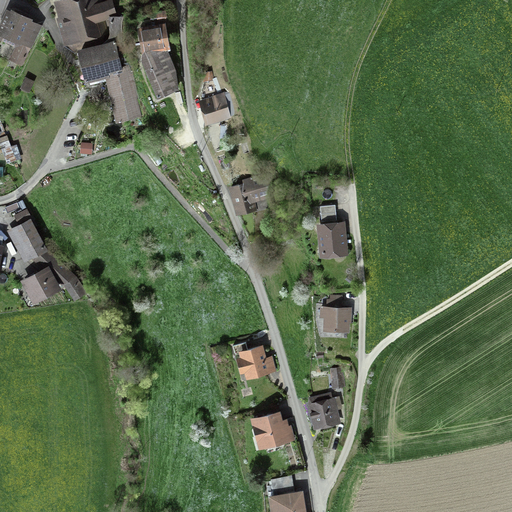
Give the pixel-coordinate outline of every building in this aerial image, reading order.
[(102,44),(103,43),(101,34),(111,31),(110,18),(110,15),(115,14),(112,0),(97,4),(95,0),(73,0),(61,4),(75,53),(77,52),(101,46),(102,45),(102,44)] [(140,27),(145,53),(167,50),(170,49),(165,19),(166,19),(165,16),(166,16),(165,11),(151,14),(152,18),(157,17),(159,24),(140,27)] [(11,59),(21,64),(41,25),(13,12),(0,40),(17,48),(11,59)] [(123,17),(116,16),(110,18),(111,31),(109,38),(108,38),(103,43),(102,44),(102,45),(101,46),(77,52),(78,56),(82,55),(87,78),(88,78),(90,85),(107,81),(112,104),(111,104),(112,106),(113,106),(116,121),(141,115),(129,65),(119,67),(114,43),(115,42),(115,41),(122,41),(122,21),(123,17),(124,17),(125,16),(123,17)] [(174,69),(167,50),(145,53),(142,53),(145,60),(142,61),(158,97),(177,88),(174,69)] [(213,79),(211,71),(207,72),(204,81),(212,79),(218,94),(222,93),(216,77),(213,79)] [(33,81),(26,78),(22,87),(29,90),(33,81)] [(222,93),(218,94),(213,96),(213,100),(202,102),(208,122),(229,116),(224,93),(222,93)] [(90,153),(91,143),(81,142),(80,152),(90,153)] [(232,186),(238,211),(258,206),(259,210),(273,206),(270,196),(272,192),(267,174),(239,181),(239,184),(232,186)] [(322,221),(336,219),(335,205),(320,206),(322,221)] [(19,222),(30,216),(27,209),(15,215),(19,222)] [(75,276),(45,247),(30,220),(14,229),(29,256),(31,255),(46,270),(26,280),(36,298),(70,279),(73,284),(68,287),(75,298),(85,292),(75,276)] [(345,251),(342,224),(320,226),(322,253),(345,251)] [(348,313),(348,308),(326,307),(325,329),(347,330),(347,320),(350,320),(350,313),(348,313)] [(268,371),(261,346),(248,349),(246,342),(233,345),(235,354),(241,352),(243,358),(241,358),(239,362),(241,368),(245,370),(250,368),(252,375),(268,371)] [(334,387),(343,386),(341,368),(332,369),(334,387)] [(332,398),(313,402),(315,411),(311,412),(312,416),(316,415),(319,424),(338,420),(332,398)] [(279,412),(257,418),(260,426),(257,427),(256,430),(257,435),(260,437),(262,436),(265,445),(293,437),(290,425),(283,427),(279,412)] [(305,511),(302,491),(274,495),(275,511),(305,511)]
